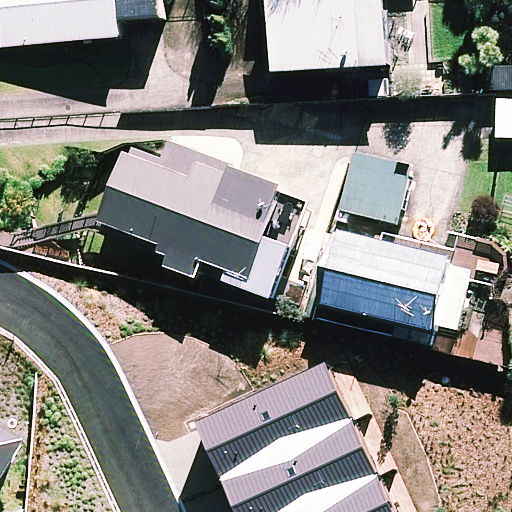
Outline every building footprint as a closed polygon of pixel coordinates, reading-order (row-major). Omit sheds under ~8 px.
[(0,0),(0,28),(6,29),(7,49),(131,42),(130,24),(170,21),(168,0),(0,0)] [(367,0),(279,0),(284,75),(402,69),(399,4),(367,6),(367,0)] [(511,101),(505,101),(500,139),(511,140),(511,101)] [(472,103),(431,103),(430,133),(471,134),(472,103)] [(320,201),(175,146),(169,164),(137,152),(109,225),(182,253),(176,270),(208,282),(211,275),(281,302),(320,201)] [(416,172),(359,158),(345,212),(402,226),(416,172)] [(460,262),(347,235),(330,306),(443,333),(460,262)] [(0,492),(27,452),(0,434),(0,492)]
